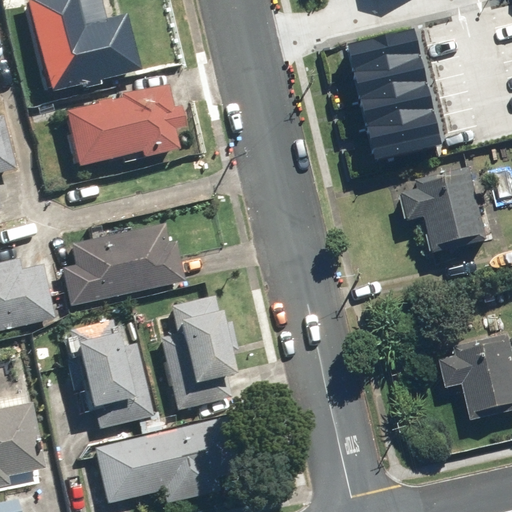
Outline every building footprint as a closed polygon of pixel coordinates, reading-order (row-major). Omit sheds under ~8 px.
[(26,0),(48,95),(140,74),(127,14),(107,19),(102,0),(26,0)] [(427,33),(345,52),(373,172),(455,153),(427,33)] [(143,154),(144,161),(181,152),(176,131),(188,128),(182,105),(174,107),(169,84),(123,94),(124,99),(66,112),(79,168),(143,154)] [(0,212),(0,211),(0,174),(15,171),(3,118),(0,118),(0,212)] [(420,184),(399,189),(406,220),(426,216),(434,252),(492,238),(475,165),(419,177),(420,184)] [(78,268),(63,271),(71,310),(187,283),(173,224),(74,246),(78,268)] [(39,254),(0,262),(0,332),(54,320),(39,254)] [(219,375),(235,372),(220,308),(216,309),(213,293),(169,303),(177,338),(161,341),(177,413),(225,402),(219,375)] [(113,320),(67,330),(90,433),(152,418),(134,339),(128,340),(125,329),(116,331),(113,320)] [(465,385),(471,415),(511,405),(511,340),(510,332),(454,345),(456,353),(440,357),(447,389),(465,385)] [(0,387),(0,491),(51,480),(29,381),(0,387)] [(162,491),(165,504),(233,488),(217,418),(93,446),(106,504),(162,491)] [(20,511),(17,496),(0,499),(0,511),(20,511)]
